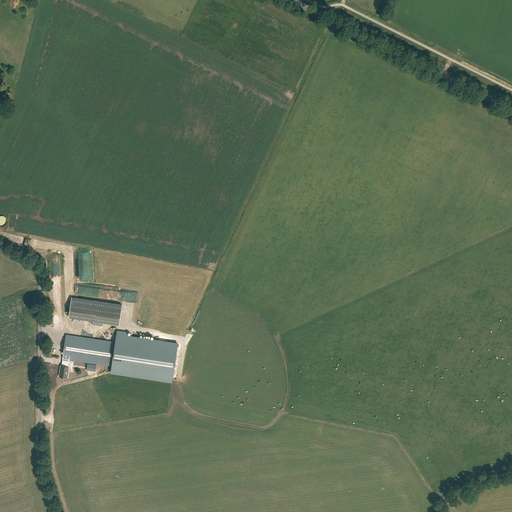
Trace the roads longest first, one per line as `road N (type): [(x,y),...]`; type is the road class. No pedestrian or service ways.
road 1 (unclassified): [(54,511),(40,455),(37,271),(0,247)]
road 2 (tertiary): [(511,109),(290,0)]
